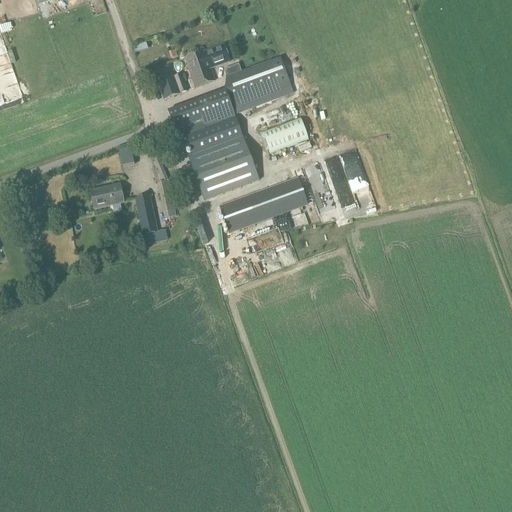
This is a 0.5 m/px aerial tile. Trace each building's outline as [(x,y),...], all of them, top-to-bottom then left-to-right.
[(40,8),(42,13),(44,20),(49,18),(45,7),(40,8)] [(204,52),(185,58),(195,89),(214,82),(210,70),(230,63),(224,46),(204,53),(204,52)] [(174,57),(167,61),(171,66),(177,63),(174,57)] [(174,131),(182,129),(193,155),(187,157),(204,202),(256,182),(259,181),(233,109),(291,87),(280,58),(226,78),(225,91),(168,112),(174,131)] [(173,71),(155,77),(163,101),(188,92),(182,74),(175,77),(173,71)] [(0,88),(1,91),(13,86),(11,80),(0,83),(0,88)] [(279,114),(260,120),(266,136),(265,136),(267,142),(279,138),(275,127),(283,124),(279,114)] [(298,178),(220,208),(230,234),(308,204),(298,178)] [(165,220),(176,217),(168,181),(157,183),(165,220)] [(100,191),(99,189),(91,191),(95,210),(109,207),(108,205),(122,203),(118,187),(100,191)] [(150,196),(135,199),(143,236),(144,246),(168,241),(166,230),(157,232),(150,196)] [(236,320),(231,322),(236,334),(241,331),(236,320)] [(248,345),(253,343),(250,331),(244,332),(248,345)]
